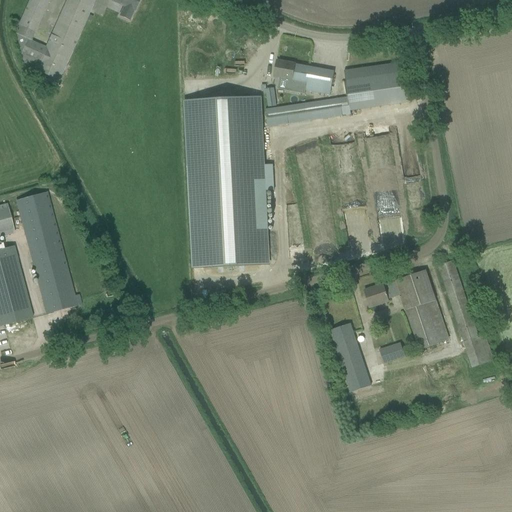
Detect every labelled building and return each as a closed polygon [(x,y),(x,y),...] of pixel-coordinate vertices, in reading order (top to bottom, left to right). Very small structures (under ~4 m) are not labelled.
[(24,66),(58,81),(94,0),(66,0),(45,48),(31,41),(49,0),(30,0),(15,34),(24,66)] [(112,0),(112,1),(124,7),(126,8),(124,12),(122,11),(119,17),(129,21),(134,11),(139,0),(112,0)] [(275,71),(274,77),(289,80),(287,90),(287,91),(305,95),(305,91),(330,95),(332,88),(334,72),(295,65),(295,64),(277,61),(275,71)] [(349,70),(354,111),(409,103),(404,63),(349,70)] [(266,91),(268,106),(276,105),(274,87),(266,88),(265,86),(261,86),(262,91),(266,91)] [(185,101),(189,169),(263,165),(260,97),(185,101)] [(268,126),(344,115),(342,98),(265,108),(268,126)] [(366,153),(369,154),(374,154),(378,153),(382,151),(384,148),(386,143),(387,139),(387,135),(384,130),(382,126),(379,124),(373,122),(368,122),(364,124),(360,126),(358,129),(355,134),(355,138),(356,144),(358,148),(361,151),(366,153)] [(268,266),(265,192),(263,165),(189,169),(194,269),(268,266)] [(263,165),(265,192),(274,191),(273,165),(263,165)] [(16,201),(46,315),(77,306),(47,193),(16,201)] [(5,207),(0,207),(0,324),(31,316),(13,247),(0,250),(0,236),(12,234),(5,207)] [(439,266),(472,368),(494,361),(485,335),(478,337),(453,262),(439,266)] [(402,295),(420,350),(449,340),(426,271),(396,281),(397,283),(384,287),(383,285),(365,291),(370,308),(389,302),(388,299),(402,295)] [(112,290),(105,292),(106,299),(114,297),(112,290)] [(331,332),(351,393),(371,386),(351,325),(331,332)] [(379,350),(384,365),(406,357),(401,343),(379,350)]
